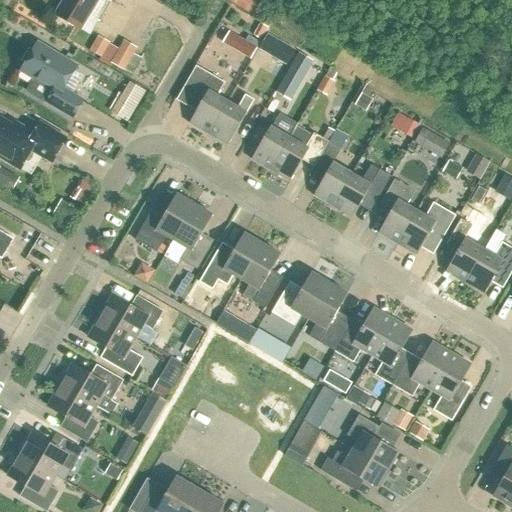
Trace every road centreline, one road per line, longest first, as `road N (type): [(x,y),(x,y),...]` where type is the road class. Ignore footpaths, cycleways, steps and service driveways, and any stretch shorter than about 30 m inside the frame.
road 1 (residential): [(511,352),(138,136)]
road 2 (residential): [(0,372),(138,136)]
road 3 (residential): [(423,509),(511,352)]
